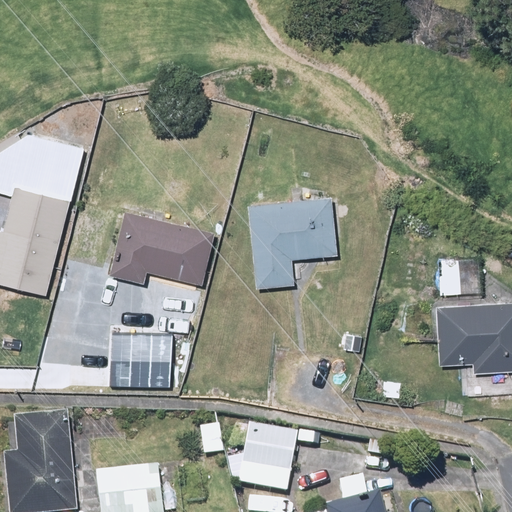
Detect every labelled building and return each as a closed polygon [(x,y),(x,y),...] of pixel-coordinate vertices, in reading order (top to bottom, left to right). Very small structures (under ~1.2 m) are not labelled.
[(0,288),(43,300),(82,152),(16,135),(11,153),(0,150),(0,192),(9,195),(0,230),(0,288)] [(330,195),(244,204),(253,291),(291,287),(288,263),(336,258),(330,195)] [(140,283),(143,273),(199,286),(211,233),(119,213),(107,265),(103,283),(128,288),(130,281),(140,283)] [(477,258),(435,260),(437,297),(479,295),(477,258)] [(511,302),(432,308),(436,366),(469,364),(470,374),(511,371),(511,302)] [(96,358),(95,385),(139,387),(140,360),(96,358)] [(73,511),(66,413),(8,417),(11,455),(0,455),(4,511),(73,511)] [(217,425),(196,428),(201,458),(221,455),(217,425)] [(294,434),(232,425),(228,446),(243,448),(237,486),(285,494),(294,434)] [(159,511),(155,467),(90,473),(94,511),(159,511)] [(321,509),(322,511),(321,511),(383,511),(378,493),(364,497),(359,477),(337,483),(343,503),(321,509)]
